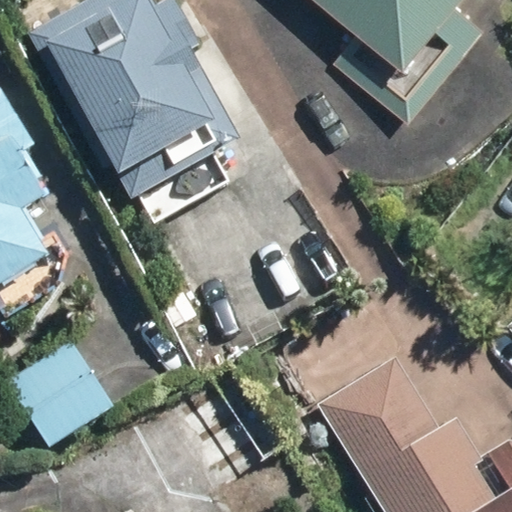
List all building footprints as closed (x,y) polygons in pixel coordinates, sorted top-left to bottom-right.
[(135,0),(89,0),(17,40),(112,210),(128,201),(146,232),(218,192),(201,161),(219,151),(171,65),(187,56),(159,5),(143,13),(135,0)] [(440,19),(456,0),(286,0),(344,48),(328,69),(402,133),(474,41),(440,19)] [(0,286),(31,268),(5,222),(29,209),(19,192),(28,187),(12,160),(22,155),(0,116),(0,286)] [(511,360),(511,321),(493,337),(511,360)] [(102,416),(61,349),(0,385),(0,398),(35,456),(102,416)] [(511,511),(511,450),(498,447),(468,466),(446,426),(427,436),(387,365),(308,409),(365,511),(511,511)] [(154,403),(206,497),(272,456),(219,367),(154,403)]
